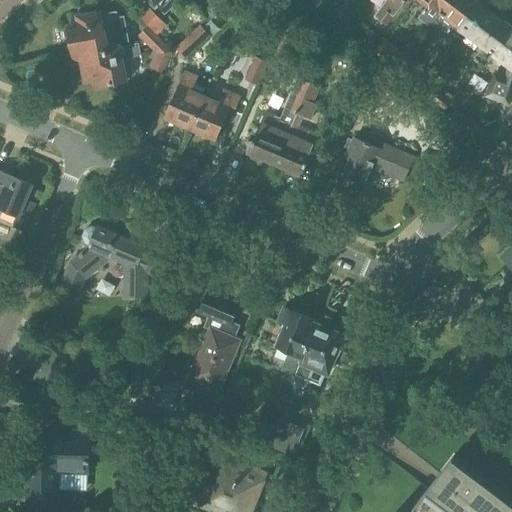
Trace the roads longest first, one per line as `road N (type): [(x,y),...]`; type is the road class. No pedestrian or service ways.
road 1 (residential): [(411,286),(84,146)]
road 2 (residential): [(320,511),(406,317),(411,286)]
road 3 (residential): [(0,346),(84,146)]
road 4 (residential): [(411,286),(416,256),(432,232),(511,158)]
road 5 (residential): [(511,363),(486,332),(411,286)]
